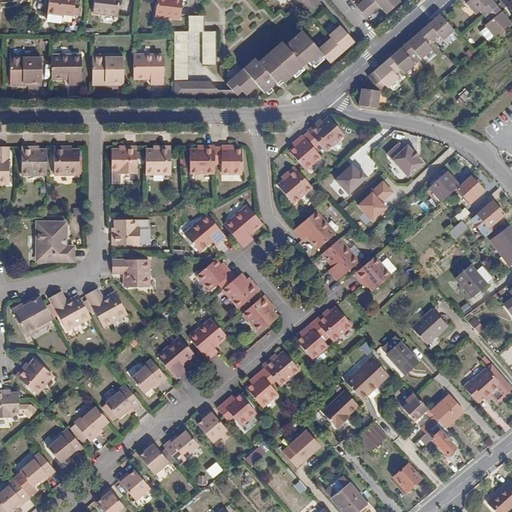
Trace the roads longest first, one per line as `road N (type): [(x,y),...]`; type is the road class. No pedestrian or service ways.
road 1 (residential): [(67,511),(180,410),(233,379),(298,324),(243,262),(278,232),(256,114)]
road 2 (residential): [(93,114),(98,251),(91,276),(75,287),(0,297)]
road 3 (residential): [(331,93),(357,114),(472,146),(511,182)]
road 4 (residential): [(93,114),(256,114)]
road 5 (unknown): [(511,446),(422,349)]
